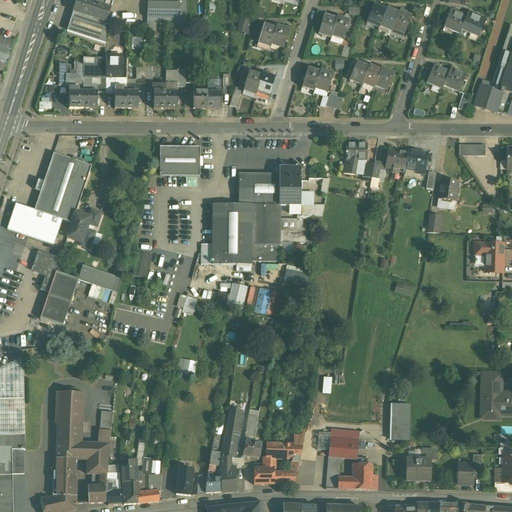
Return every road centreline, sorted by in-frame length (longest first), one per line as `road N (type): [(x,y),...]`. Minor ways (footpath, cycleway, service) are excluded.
road 1 (secondary): [(134,511),(267,497),(511,501)]
road 2 (residential): [(5,125),(275,128)]
road 3 (residential): [(394,129),(434,0)]
road 4 (residential): [(275,128),(313,0)]
road 5 (primary): [(5,125),(47,0)]
